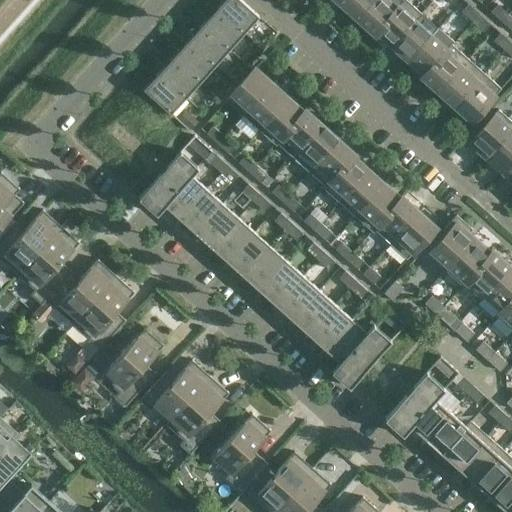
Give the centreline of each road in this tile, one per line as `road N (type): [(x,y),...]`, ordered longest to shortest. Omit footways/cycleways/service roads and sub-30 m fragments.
road 1 (residential): [(438,511),(42,156),(41,137),(164,0)]
road 2 (residential): [(511,225),(260,0)]
